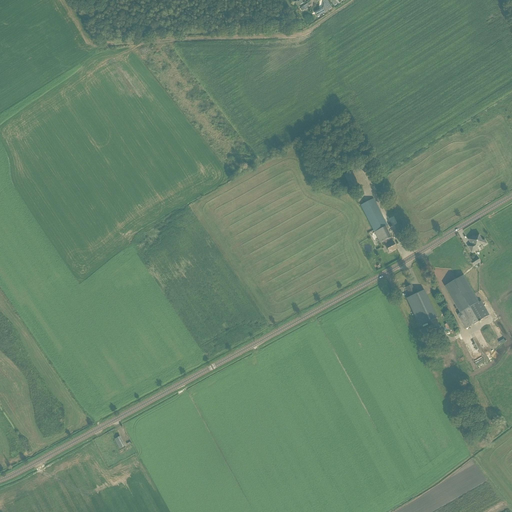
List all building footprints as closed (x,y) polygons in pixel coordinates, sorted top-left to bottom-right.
[(321,0),(324,4),(323,8),(315,14),(317,17),(331,8),(326,0),(321,0)] [(345,175),(351,188),(358,185),(352,172),(345,175)] [(373,199),(360,206),(373,230),(378,239),(380,243),(383,242),(386,246),(385,246),(389,253),(397,249),(394,244),(393,242),(391,238),(386,227),(387,226),(373,199)] [(478,249),(477,247),(482,244),(483,246),(487,244),(485,240),(483,241),(479,236),(475,238),(474,236),(468,240),(472,245),(468,247),(472,253),(478,249)] [(470,258),(472,261),(471,261),(474,266),(481,262),(478,257),(474,260),(472,257),(470,258)] [(489,315),(481,301),(479,302),(464,276),(445,287),(460,313),(458,314),(466,329),(489,315)] [(411,297),(406,299),(419,326),(432,320),(437,318),(424,290),(416,294),(411,285),(406,287),(411,297)] [(121,449),(126,445),(119,436),(114,439),(121,449)]
